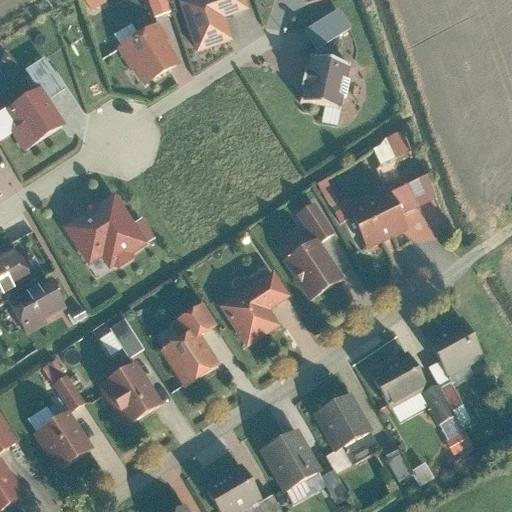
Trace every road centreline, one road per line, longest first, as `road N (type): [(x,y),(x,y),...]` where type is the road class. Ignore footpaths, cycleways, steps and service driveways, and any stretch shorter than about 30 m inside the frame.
road 1 (residential): [(103,511),(446,281)]
road 2 (residential): [(0,215),(124,137)]
